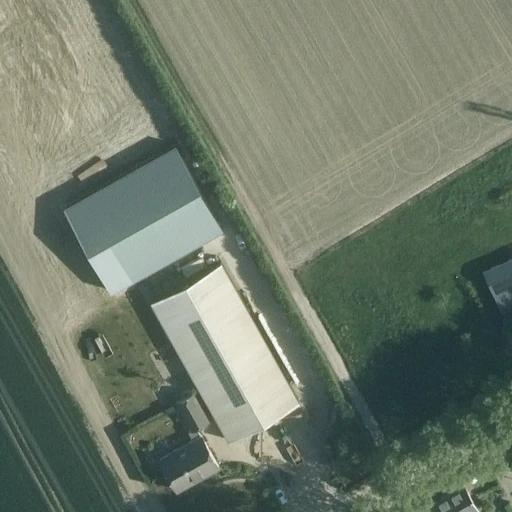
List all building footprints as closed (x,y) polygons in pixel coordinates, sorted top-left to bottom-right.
[(176,144),(64,207),(111,291),(223,228),(176,144)] [(511,305),(511,256),(483,270),(502,310),(511,305)] [(222,260),(151,298),(230,438),(300,400),(222,260)] [(194,390),(177,400),(192,428),(210,418),(194,390)] [(202,433),(160,457),(178,489),(220,465),(202,433)] [(477,511),(463,487),(420,511),(477,511)]
